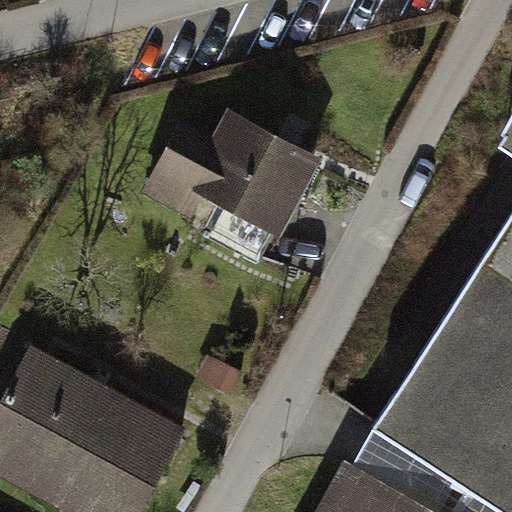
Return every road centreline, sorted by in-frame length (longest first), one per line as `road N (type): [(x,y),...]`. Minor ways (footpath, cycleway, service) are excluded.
road 1 (residential): [(211,511),(493,0)]
road 2 (residential): [(0,35),(146,0)]
